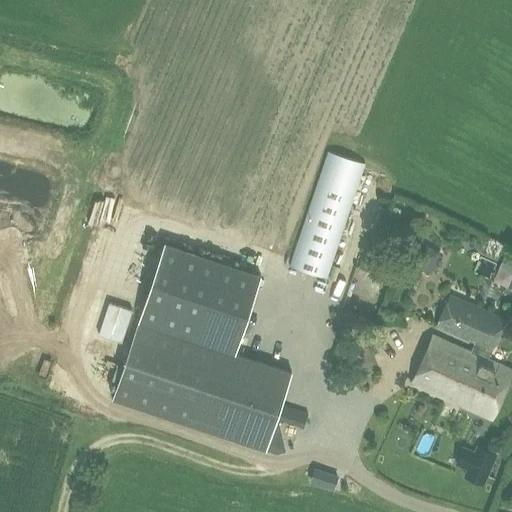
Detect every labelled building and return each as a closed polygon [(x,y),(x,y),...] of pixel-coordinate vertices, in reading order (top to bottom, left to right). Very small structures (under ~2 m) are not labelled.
[(50,119),(54,104),(20,94),(15,110),(50,119)] [(329,280),(365,166),(327,154),(291,267),(329,280)] [(511,249),(498,242),(487,261),(504,270),(497,283),(490,280),(482,296),(497,304),(502,294),(511,299),(511,296),(511,249)] [(174,246),(145,323),(118,400),(270,455),(297,379),(241,358),(269,281),(174,246)] [(134,290),(118,340),(130,343),(154,266),(142,262),(134,290)] [(438,327),(476,344),(492,351),(506,321),(451,296),(438,327)] [(511,371),(488,361),(492,351),(476,344),(471,353),(433,337),(412,383),(492,420),(511,375),(511,371)]
